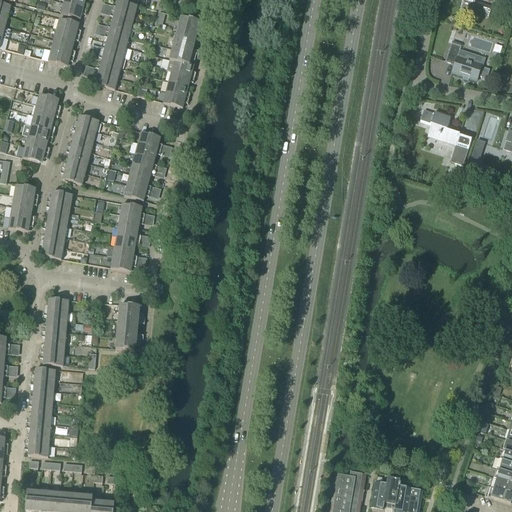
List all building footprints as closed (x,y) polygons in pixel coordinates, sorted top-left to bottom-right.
[(84,6),(85,0),(84,0),(64,0),(63,6),(86,12),(88,7),(84,6)] [(474,0),(462,0),(460,8),(487,17),(490,8),(473,3),(474,0)] [(112,8),(111,13),(134,19),(137,8),(117,3),(115,9),(112,8)] [(0,16),(7,19),(10,8),(0,5),(0,16)] [(85,17),(86,12),(63,6),(60,17),(80,22),(81,16),(85,17)] [(131,29),(134,19),(111,13),(109,18),(113,19),(111,24),(131,29)] [(180,20),(175,41),(194,46),(196,41),(202,42),(204,34),(202,34),(202,32),(198,31),(200,25),(180,20)] [(59,21),(56,32),(79,38),(81,33),(77,32),(79,26),(59,21)] [(128,40),(131,29),(111,24),(110,30),(106,29),(105,34),(128,40)] [(78,43),(79,38),(56,32),(53,42),(73,48),(74,42),(78,43)] [(126,50),(128,40),(105,34),(104,39),(107,40),(106,45),(126,50)] [(193,52),(194,46),(175,41),(172,52),(197,59),(199,54),(199,53),(193,52)] [(72,53),(73,48),(53,42),(51,53),(74,59),(75,54),(72,53)] [(460,47),(450,44),(444,63),(453,66),(451,74),(462,77),(461,79),(468,81),(468,79),(476,82),(477,77),(486,80),(489,70),(480,68),(483,60),(458,52),(460,47)] [(30,57),(33,47),(27,45),(24,51),(20,50),(19,52),(30,57)] [(123,61),(126,50),(106,45),(104,50),(101,49),(99,55),(123,61)] [(197,62),(197,59),(172,52),(169,62),(173,64),(174,63),(192,68),(189,67),(190,62),(194,63),(195,61),(197,62)] [(72,64),(74,59),(51,53),(48,64),(67,69),(69,63),(72,64)] [(120,71),(123,61),(99,55),(98,59),(102,60),(100,66),(120,71)] [(193,68),(192,68),(174,63),(173,64),(169,62),(166,72),(171,74),(194,80),(195,75),(192,74),(194,68),(193,68)] [(117,82),(120,71),(100,66),(99,71),(95,70),(94,75),(117,82)] [(502,71),(499,79),(507,82),(510,74),(502,71)] [(193,85),(194,80),(171,74),(168,84),(188,89),(189,84),(193,85)] [(114,93),(117,82),(94,75),(93,80),(96,81),(94,87),(114,93)] [(186,95),(188,89),(168,84),(165,94),(189,101),(190,96),(186,95)] [(147,90),(139,88),(136,98),(145,100),(147,90)] [(187,106),(189,101),(165,94),(162,105),(182,111),(184,105),(187,106)] [(39,97),(36,108),(59,114),(61,109),(57,108),(59,102),(39,97)] [(58,119),(59,114),(36,108),(33,118),(53,123),(54,118),(58,119)] [(432,116),(422,113),(419,123),(430,127),(427,137),(436,140),(435,141),(455,148),(452,155),(464,159),(461,168),(453,165),(453,166),(462,169),(470,142),(458,138),(458,137),(445,132),(449,121),(433,115),(432,116)] [(495,142),(501,116),(486,113),(482,132),(481,132),(479,139),(495,142)] [(51,129),(53,123),(33,118),(30,129),(54,135),(55,130),(51,129)] [(74,123),(72,129),(96,135),(99,124),(79,118),(77,124),(74,123)] [(12,133),(15,123),(8,120),(4,130),(12,133)] [(30,129),(25,127),(22,138),(28,139),(47,144),(49,139),(52,140),(54,135),(30,129)] [(93,145),(96,135),(72,129),(71,133),(74,134),(73,140),(93,145)] [(511,133),(508,132),(502,151),(511,154),(511,133)] [(140,135),(137,146),(161,152),(162,147),(158,146),(160,140),(140,135)] [(46,150),(47,144),(28,139),(25,149),(48,156),(49,150),(46,150)] [(90,155),(93,145),(73,140),(72,145),(68,144),(67,149),(90,155)] [(486,144),(477,141),(475,149),(483,152),(486,144)] [(3,142),(0,150),(0,151),(6,154),(9,144),(3,142)] [(159,157),(161,152),(137,146),(135,156),(154,161),(156,156),(159,157)] [(47,161),(48,156),(25,149),(22,160),(42,166),(43,160),(47,161)] [(87,166),(90,155),(67,149),(66,154),(69,155),(68,161),(87,166)] [(153,167),(154,161),(135,156),(132,167),(155,173),(156,168),(153,167)] [(85,176),(87,166),(68,161),(66,166),(63,165),(61,170),(85,176)] [(489,171),(470,165),(467,175),(486,180),(489,171)] [(154,178),(155,173),(132,167),(129,177),(149,182),(150,177),(154,178)] [(82,187),(85,176),(61,170),(60,175),(63,176),(62,182),(82,187)] [(147,188),(149,182),(129,177),(126,187),(150,194),(151,189),(147,188)] [(15,187),(13,199),(37,203),(38,198),(34,197),(35,191),(15,187)] [(148,199),(150,194),(126,187),(123,199),(143,204),(145,198),(148,199)] [(47,199),(46,204),(70,208),(72,197),(52,194),(51,200),(47,199)] [(36,208),(37,203),(13,199),(11,209),(32,213),(33,207),(36,208)] [(68,219),(70,208),(46,204),(45,209),(49,210),(48,216),(68,219)] [(122,206),(120,217),(143,221),(144,216),(141,216),(142,210),(122,206)] [(31,218),(32,213),(11,209),(10,220),(33,224),(34,219),(31,218)] [(66,230),(68,219),(48,216),(47,221),(43,221),(43,226),(66,230)] [(143,226),(143,221),(120,217),(118,228),(138,231),(139,226),(143,226)] [(32,229),(33,224),(10,220),(8,231),(28,235),(29,229),(32,229)] [(65,240),(66,230),(43,226),(42,231),(45,232),(44,237),(65,240)] [(137,237),(138,231),(118,228),(116,238),(140,243),(141,237),(137,237)] [(140,246),(149,247),(150,238),(142,236),(140,246)] [(63,251),(65,240),(44,237),(43,242),(40,242),(39,247),(63,251)] [(139,248),(140,243),(116,238),(114,249),(134,252),(135,247),(139,248)] [(61,262),(63,251),(39,247),(38,252),(42,253),(40,259),(61,262)] [(133,258),(134,252),(114,249),(114,250),(108,249),(106,259),(112,260),(136,264),(137,259),(133,258)] [(136,264),(112,260),(110,271),(130,274),(131,268),(135,269),(136,264)] [(43,307),(43,312),(67,314),(68,303),(47,301),(47,308),(43,307)] [(118,307),(116,330),(137,331),(137,326),(143,326),(144,318),(142,318),(142,316),(138,315),(139,309),(118,307)] [(66,325),(67,314),(43,312),(42,318),(46,318),(45,324),(66,325)] [(65,336),(66,325),(45,324),(45,329),(41,329),(41,334),(65,336)] [(136,337),(137,331),(116,330),(115,340),(142,342),(142,338),(142,337),(136,337)] [(64,347),(65,336),(41,334),(40,339),(44,339),(43,345),(64,347)] [(0,339),(0,351),(8,352),(9,347),(5,346),(6,340),(0,339)] [(141,346),(142,342),(115,340),(114,352),(134,353),(135,347),(139,348),(139,346),(141,346)] [(63,358),(64,347),(43,345),(43,351),(39,350),(39,356),(63,358)] [(8,357),(8,352),(0,351),(0,361),(4,362),(4,357),(8,357)] [(62,369),(63,358),(39,356),(38,361),(42,361),(42,367),(62,369)] [(30,377),(29,382),(54,384),(55,373),(34,371),(33,377),(30,377)] [(53,395),(54,384),(29,382),(29,387),(33,388),(32,393),(53,395)] [(52,406),(53,395),(32,393),(32,399),(28,398),(27,404),(52,406)] [(51,416),(52,406),(27,404),(27,409),(31,409),(30,415),(51,416)] [(50,427),(51,416),(30,415),(30,420),(26,420),(26,425),(50,427)] [(49,438),(50,427),(26,425),(25,430),(29,431),(28,436),(49,438)] [(48,449),(49,438),(28,436),(28,442),(24,441),(24,447),(48,449)] [(511,443),(508,442),(505,441),(502,451),(505,452),(511,453),(511,443)] [(47,460),(48,449),(24,447),(23,452),(27,452),(26,458),(47,460)] [(511,453),(505,452),(502,461),(511,464),(511,453)] [(499,471),(511,475),(511,464),(502,461),(499,460),(496,470),(499,471)] [(511,475),(499,471),(496,480),(511,485),(511,475)] [(358,511),(364,477),(349,474),(348,479),(334,476),(327,511),(358,511)] [(511,495),(511,485),(496,480),(493,490),(511,495)] [(418,511),(420,505),(422,493),(400,489),(400,486),(399,486),(399,483),(387,481),(386,487),(374,484),(370,509),(382,511),(383,505),(395,507),(393,511),(418,511)] [(510,507),(511,500),(511,495),(493,490),(487,488),(484,498),(510,507)] [(35,511),(37,494),(26,493),(24,511),(35,511)] [(46,511),(48,495),(37,494),(35,511),(46,511)] [(58,511),(59,496),(48,495),(46,511),(58,511)] [(68,511),(70,497),(59,496),(58,511),(68,511)] [(78,511),(80,498),(70,497),(68,511),(78,511)] [(89,511),(90,503),(91,503),(91,499),(80,498),(78,511),(89,511)] [(101,511),(102,504),(91,503),(90,503),(89,511),(101,511)]
